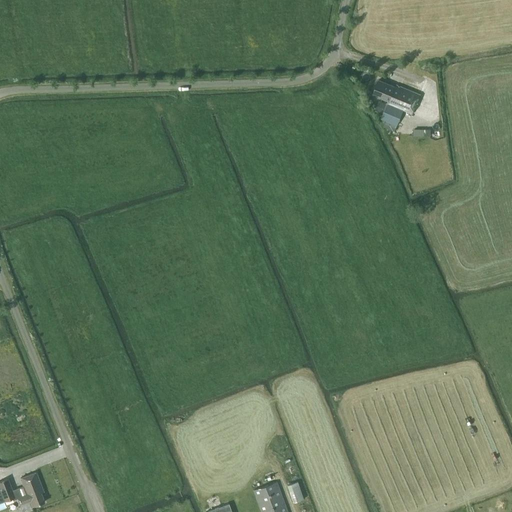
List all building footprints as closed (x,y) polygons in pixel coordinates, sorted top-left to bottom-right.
[(387,104),(412,114),(420,95),(396,85),(395,87),(378,80),(372,94),(388,101),(387,104)] [(383,127),(394,131),(403,111),(387,104),(381,118),(386,120),(383,127)] [(25,486),(13,490),(9,478),(0,481),(0,502),(16,497),(16,499),(19,498),(21,504),(30,501),(33,506),(46,501),(42,492),(45,491),(37,472),(22,478),(25,486)] [(303,499),(298,481),(287,485),(293,502),(303,499)] [(287,511),(276,482),(253,490),(261,511),(287,511)]
